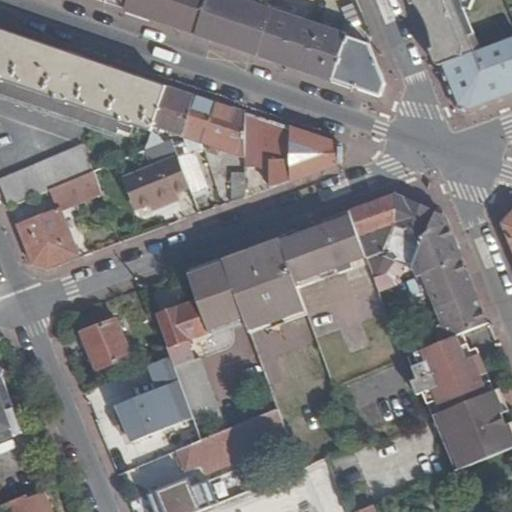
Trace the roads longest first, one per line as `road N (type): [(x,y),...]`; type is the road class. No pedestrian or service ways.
road 1 (residential): [(8,0),(449,152)]
road 2 (residential): [(19,306),(449,152)]
road 3 (residential): [(19,306),(108,511)]
road 4 (residential): [(449,152),(511,306)]
road 5 (residential): [(386,0),(449,152)]
